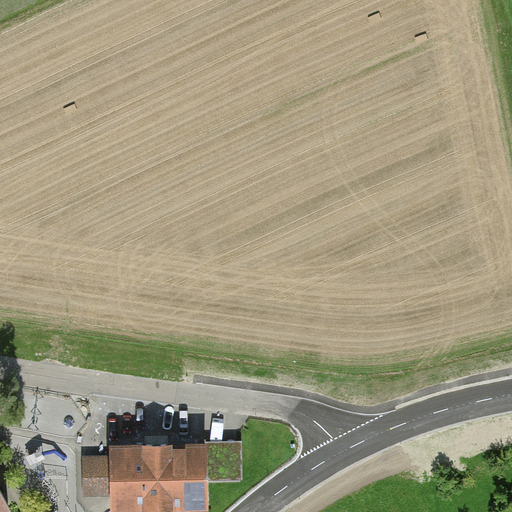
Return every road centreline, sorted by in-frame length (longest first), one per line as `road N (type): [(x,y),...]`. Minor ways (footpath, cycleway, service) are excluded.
road 1 (unclassified): [(341,452),(314,420),(290,409),(0,365)]
road 2 (tertiary): [(341,452),(439,412),(511,395)]
